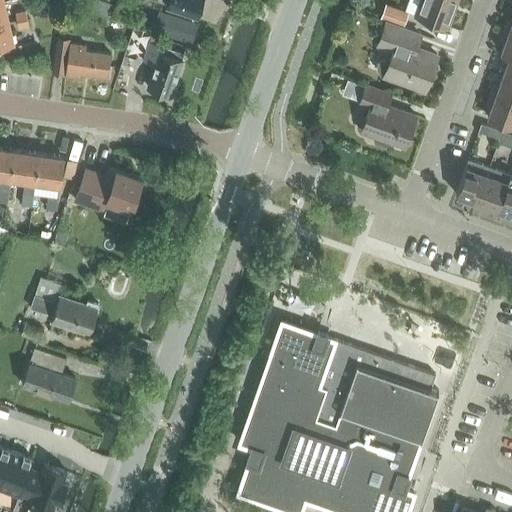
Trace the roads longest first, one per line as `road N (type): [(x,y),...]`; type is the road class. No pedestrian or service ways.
road 1 (tertiary): [(118,511),(243,152)]
road 2 (residential): [(243,152),(164,130),(0,107)]
road 3 (residential): [(485,0),(409,213)]
road 4 (residential): [(409,213),(243,152)]
road 5 (tertiary): [(243,152),(298,0)]
road 6 (residential): [(511,486),(476,473),(511,371)]
